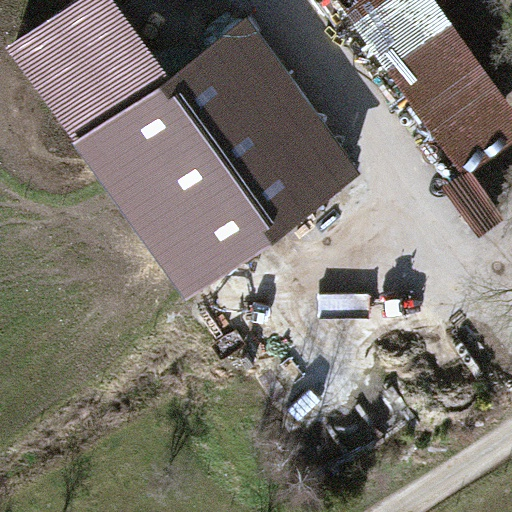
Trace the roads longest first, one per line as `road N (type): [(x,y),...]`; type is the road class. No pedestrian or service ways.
road 1 (unknown): [(354,511),(334,436),(361,358),(393,319),(401,222),(378,170),(298,85),(256,0)]
road 2 (track): [(378,511),(511,424)]
